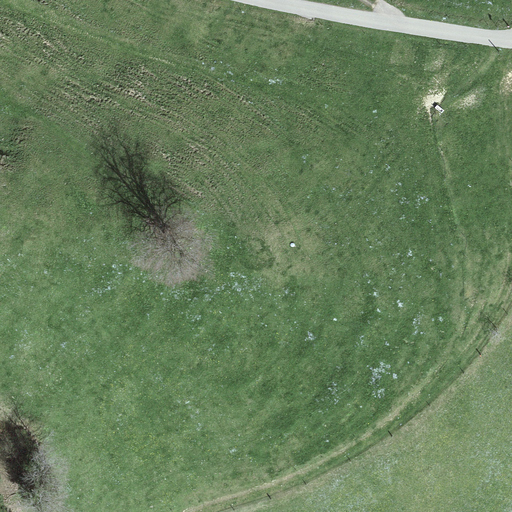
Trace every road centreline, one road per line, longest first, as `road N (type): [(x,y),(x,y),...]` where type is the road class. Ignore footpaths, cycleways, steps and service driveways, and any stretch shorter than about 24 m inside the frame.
road 1 (track): [(200,511),(296,480),(391,424),(480,337),(511,273)]
road 2 (unclassified): [(268,0),(511,39)]
